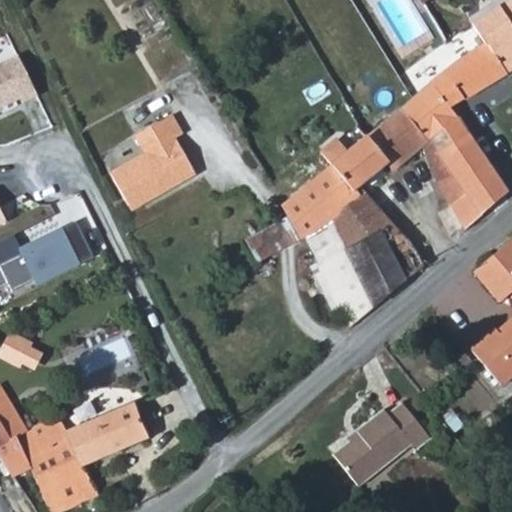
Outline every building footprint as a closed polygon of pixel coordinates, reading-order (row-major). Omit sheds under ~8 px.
[(511,2),(503,9),(511,22),(511,2)] [(491,48),(511,72),(511,71),(511,22),(503,9),(477,27),(485,38),(491,48)] [(485,38),(473,47),(480,56),(491,48),(485,38)] [(420,100),(408,110),(431,142),(435,139),(447,156),(475,133),(455,108),(511,72),(491,48),(480,56),(464,66),(420,100)] [(39,92),(19,52),(0,61),(0,106),(22,95),(24,100),(39,92)] [(428,144),(431,142),(408,110),(374,138),(395,165),(398,169),(428,144)] [(176,118),(141,138),(153,157),(116,178),(135,210),(154,199),(156,202),(202,177),(181,141),(187,137),(176,118)] [(465,177),(449,191),(473,227),(511,191),(511,187),(475,133),(447,156),(465,177)] [(352,156),(342,164),(365,190),(395,165),(374,138),(352,156)] [(449,191),(465,177),(447,156),(435,139),(431,142),(428,144),(432,161),(440,177),(449,191)] [(342,164),(352,156),(340,140),(324,153),(337,169),(342,164)] [(338,223),(370,196),(365,190),(342,164),(337,169),(286,210),(309,243),(338,223)] [(390,232),(394,239),(408,232),(370,196),(338,223),(352,254),(390,232)] [(0,230),(13,224),(0,198),(0,230)] [(154,199),(135,210),(137,214),(156,202),(154,199)] [(338,223),(309,243),(327,267),(343,259),(352,254),(338,223)] [(0,253),(0,293),(15,287),(18,294),(41,283),(43,288),(87,267),(68,228),(23,249),(27,256),(6,266),(0,253)] [(392,300),(413,281),(394,239),(390,232),(352,254),(378,311),(392,300)] [(422,247),(408,232),(394,239),(413,281),(433,264),(422,247)] [(511,265),(511,245),(502,254),(511,265)] [(343,259),(327,267),(348,314),(356,329),(378,311),(352,254),(343,259)] [(507,299),(511,295),(511,265),(502,254),(483,270),(507,299)] [(336,319),(348,314),(327,267),(316,273),(336,319)] [(487,355),(511,336),(504,327),(481,347),(487,355)] [(511,335),(511,336),(487,355),(508,382),(511,378),(511,335)] [(152,428),(146,416),(134,395),(69,424),(61,409),(15,429),(37,468),(56,511),(81,495),(85,507),(103,500),(85,458),(152,428)] [(341,451),(365,480),(414,439),(419,445),(435,432),(407,399),(391,412),(386,405),(361,426),(365,431),(341,451)] [(0,446),(4,444),(19,475),(37,468),(15,429),(12,431),(0,408),(0,446)]
